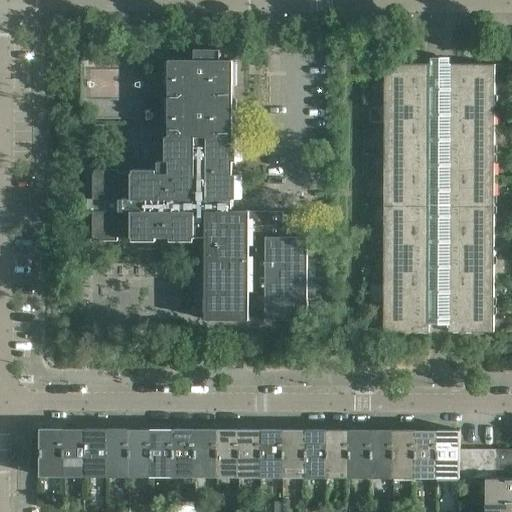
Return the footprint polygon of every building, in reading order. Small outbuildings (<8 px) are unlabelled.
[(449,331),(449,306),(449,281),(449,255),(449,230),(449,205),(449,179),(449,154),(449,129),(449,103),(449,78),(495,78),(495,64),(449,64),(449,58),(440,58),(431,58),(431,64),(385,64),(385,78),(431,78),(431,103),(430,129),(430,154),(430,179),(430,205),(430,230),(430,255),(430,281),(429,306),(429,331),(449,331)] [(236,199),(236,175),(233,175),(233,161),(236,161),(236,138),(233,138),(233,123),(236,123),(236,100),(233,100),(233,86),(236,86),(236,62),(233,62),(233,60),(169,60),(169,62),(166,62),(166,85),(169,85),(168,100),(165,99),(165,123),(168,123),(168,137),(165,137),(165,161),(168,161),(168,162),(157,162),(157,173),(156,173),(156,170),(132,170),(132,173),(118,173),(118,170),(94,170),(94,173),(93,173),(92,238),(94,238),(94,241),(118,241),(118,238),(132,238),(132,241),(155,241),(155,238),(170,238),(170,241),(193,241),(193,238),(198,238),(206,238),(205,320),(308,321),(308,237),(267,237),(267,211),(233,211),(233,199),(236,199)] [(51,65),(40,65),(40,75),(50,75),(51,65)] [(431,103),(431,78),(385,78),(385,103),(431,103)] [(495,104),(495,78),(449,78),(449,103),(495,104)] [(430,129),(431,103),(385,103),(385,129),(430,129)] [(495,129),(495,104),(449,103),(449,129),(495,129)] [(430,154),(430,129),(385,129),(385,154),(430,154)] [(495,154),(495,129),(449,129),(449,154),(495,154)] [(430,179),(430,154),(385,154),(385,179),(430,179)] [(494,180),(495,154),(449,154),(449,179),(494,180)] [(430,205),(430,179),(385,179),(384,204),(430,205)] [(494,205),(494,180),(449,179),(449,205),(494,205)] [(430,230),(430,205),(384,204),(384,230),(430,230)] [(494,230),(494,205),(449,205),(449,230),(494,230)] [(430,255),(430,230),(384,230),(384,255),(430,255)] [(494,256),(494,230),(449,230),(449,255),(494,256)] [(430,281),(430,255),(384,255),(384,280),(430,281)] [(494,281),(494,256),(449,255),(449,281),(494,281)] [(429,306),(430,281),(384,280),(384,306),(429,306)] [(494,306),(494,281),(449,281),(449,306),(494,306)] [(429,331),(429,306),(384,306),(384,332),(429,332),(429,331)] [(494,332),(494,306),(449,306),(449,331),(449,332),(494,332)] [(63,472),(63,433),(63,428),(41,428),(40,472),(63,472)] [(85,476),(85,433),(85,428),(63,428),(63,433),(63,472),(63,476),(85,476)] [(107,476),(107,472),(107,433),(107,428),(85,428),(85,433),(85,476),(107,476)] [(129,472),(129,433),(129,429),(107,428),(107,433),(107,472),(129,472)] [(151,477),(151,433),(151,429),(129,429),(129,433),(129,472),(129,477),(151,477)] [(173,477),(173,434),(173,429),(151,429),(151,433),(151,477),(173,477)] [(195,472),(195,434),(195,429),(173,429),(173,434),(173,477),(195,477),(195,472)] [(217,472),(217,434),(217,429),(195,429),(195,434),(195,472),(217,472)] [(239,472),(239,434),(239,429),(217,429),(217,434),(217,472),(239,472)] [(261,473),(261,434),(261,429),(239,429),(239,434),(239,472),(261,473)] [(283,473),(283,434),(283,429),(261,429),(261,434),(261,473),(283,473)] [(305,477),(305,473),(305,434),(305,429),(283,429),(283,434),(283,473),(283,477),(305,477)] [(327,473),(327,434),(327,430),(305,429),(305,434),(305,473),(327,473)] [(349,473),(349,434),(349,430),(327,430),(327,434),(327,473),(349,473)] [(371,473),(371,435),(371,430),(349,430),(349,434),(349,473),(371,473)] [(393,473),(393,435),(393,430),(371,430),(371,435),(371,473),(393,473)] [(415,478),(415,435),(415,430),(393,430),(393,435),(393,473),(393,478),(415,478)] [(437,478),(437,435),(437,430),(415,430),(415,435),(415,478),(437,478)] [(460,478),(460,449),(460,430),(437,430),(437,435),(437,478),(460,478)] [(472,478),(472,449),(460,449),(460,478),(472,478)] [(484,478),(484,449),(472,449),(472,478),(484,478)] [(496,478),(496,464),(496,450),(484,449),(484,478),(491,478),(496,478)] [(511,464),(511,449),(496,450),(496,464),(511,464)] [(511,478),(511,464),(496,464),(496,478),(511,478)] [(511,478),(496,478),(491,478),(491,501),(511,501),(511,478)] [(511,511),(511,501),(491,501),(490,511),(511,511)]
